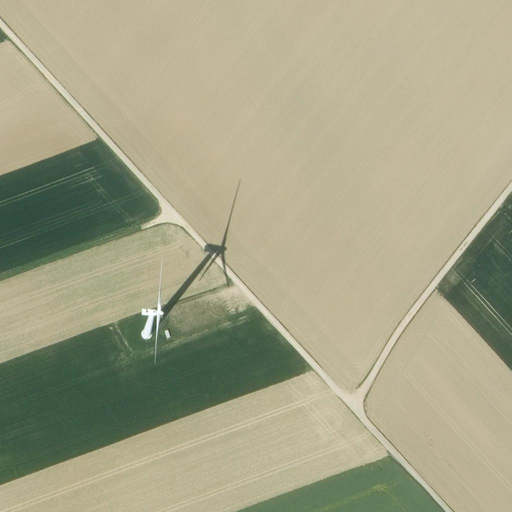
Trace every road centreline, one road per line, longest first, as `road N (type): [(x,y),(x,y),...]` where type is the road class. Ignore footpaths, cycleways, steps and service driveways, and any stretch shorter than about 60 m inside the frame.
road 1 (track): [(0,21),(247,291)]
road 2 (track): [(247,291),(449,511)]
road 3 (track): [(361,415),(407,338),(511,204)]
road 4 (track): [(181,222),(0,287)]
